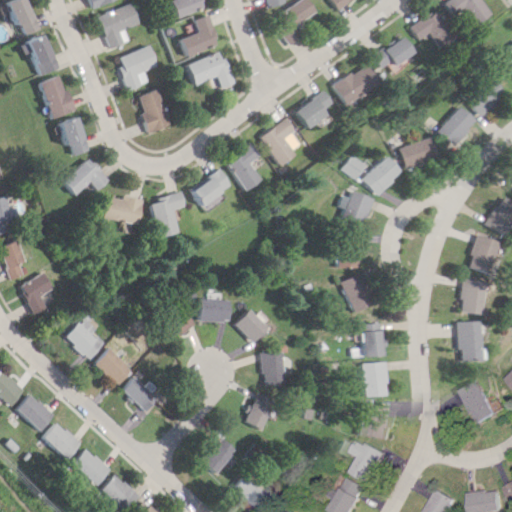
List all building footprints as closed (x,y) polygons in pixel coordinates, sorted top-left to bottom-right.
[(35,27),(25,0),(11,0),(6,2),(18,33),(35,27)] [(169,0),(176,17),(205,7),(202,0),(169,0)] [(313,11),(304,0),(295,0),(271,18),(289,43),(301,34),(295,25),(313,11)] [(325,0),(333,9),(344,0),(325,0)] [(470,25),(487,14),(477,0),(445,0),(441,3),(449,15),(459,9),(470,25)] [(108,48),(129,41),(124,29),(140,23),(133,3),(96,16),(108,48)] [(407,28),(416,39),(425,32),(438,49),(453,37),(431,9),(407,28)] [(180,38),(187,56),(219,45),(208,14),(194,20),(198,32),(180,38)] [(52,68),(39,35),(14,44),(18,54),(25,52),(34,75),(52,68)] [(409,51),(398,35),(370,56),(382,71),(409,51)] [(511,42),(497,54),(511,72),(511,42)] [(123,90),(147,82),(143,70),(156,66),(150,46),(116,56),(119,66),(116,67),(123,90)] [(218,76),(222,87),(234,83),(223,50),(186,64),(194,85),(218,76)] [(377,82),(363,63),(333,86),(347,105),(377,82)] [(33,82),(45,118),(69,109),(62,88),(58,90),(52,75),(33,82)] [(478,116),(504,95),(491,78),(465,99),(478,116)] [(135,97),(148,133),(171,124),(157,88),(135,97)] [(296,111),(310,128),(328,114),(324,109),(334,102),(324,89),(296,111)] [(469,133),(465,130),(474,119),(458,106),(437,132),(456,148),(469,133)] [(54,122),(61,146),(67,144),(70,154),(83,151),(73,116),(54,122)] [(285,165),(299,154),(296,149),(305,142),(287,118),(263,136),(285,165)] [(437,157),(430,136),(398,148),(406,168),(437,157)] [(264,156),(256,144),(230,162),(251,191),(266,180),(254,163),(264,156)] [(357,179),(368,164),(354,154),(343,169),(357,179)] [(403,171),(388,156),(363,179),(378,195),(403,171)] [(97,190),(108,180),(87,157),(61,181),(74,195),(89,181),(97,190)] [(194,189),(205,206),(235,185),(224,169),(194,189)] [(348,194),(338,219),(363,229),(376,198),(354,189),(352,196),(348,194)] [(182,232),(177,209),(188,206),(185,192),(153,200),(161,237),(182,232)] [(0,197),(0,234),(24,228),(18,207),(12,209),(9,195),(0,197)] [(125,196),(124,199),(107,196),(103,217),(141,224),(146,199),(125,196)] [(482,223),(501,236),(511,219),(511,203),(499,196),(482,223)] [(361,234),(341,234),(342,268),(361,267),(361,234)] [(464,266),(485,274),(496,242),(476,234),(464,266)] [(27,275),(23,260),(27,259),(22,240),(2,245),(11,279),(27,275)] [(43,295),(55,290),(48,273),(20,284),(33,314),(48,308),(43,295)] [(357,312),(376,303),(363,273),(344,281),(357,312)] [(482,282),(461,278),(455,311),(484,315),(485,307),(478,306),(482,282)] [(203,320),(236,321),(237,300),(204,299),(203,320)] [(168,321),(180,338),(199,324),(187,307),(168,321)] [(259,342),(275,327),(257,308),(241,324),(259,342)] [(107,342),(96,332),(100,328),(87,316),(67,337),(91,360),(107,342)] [(477,348),(476,320),(454,321),(456,361),(483,360),(483,348),(477,348)] [(367,323),(368,356),(385,355),(384,323),(367,323)] [(135,370),(112,347),(97,362),(120,385),(135,370)] [(268,352),(269,385),(291,385),(289,351),(268,352)] [(367,363),(368,396),(390,395),(388,362),(367,363)] [(511,369),(501,379),(511,390),(511,369)] [(21,390),(0,370),(0,399),(6,406),(21,390)] [(145,408),(158,395),(138,376),(126,390),(145,408)] [(494,413),(475,379),(455,390),(474,424),(494,413)] [(280,401),(265,392),(249,420),(264,429),(280,401)] [(39,430),(52,414),(27,393),(13,410),(39,430)] [(364,435),(383,439),(391,407),(371,402),(364,435)] [(79,442),(54,421),(40,438),(66,459),(79,442)] [(218,472),(239,449),(227,437),(205,461),(218,472)] [(342,472),(362,482),(376,452),(348,439),(342,452),(350,456),(342,472)] [(69,464),(95,485),(109,468),(83,447),(69,464)] [(100,511),(119,511),(136,493),(114,473),(92,496),(102,504),(97,509),(100,511)] [(258,511),(272,497),(248,475),(234,491),(256,511),(258,511)] [(330,495),(329,495),(321,510),(325,511),(345,511),(358,486),(339,477),(330,495)] [(421,511),(446,511),(453,498),(433,488),(421,511)] [(466,493),(468,511),(491,511),(503,510),(500,488),(466,493)] [(130,511),(155,511),(144,499),(130,511)]
